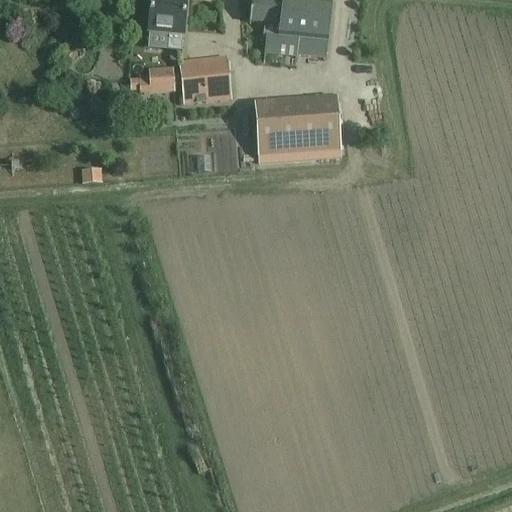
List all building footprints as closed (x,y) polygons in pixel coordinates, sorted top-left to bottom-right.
[(86,0),(85,8),(106,11),(107,0),(86,0)] [(182,54),(187,4),(152,1),(149,35),(169,37),(168,53),(182,54)] [(250,21),(250,25),(268,27),(265,56),(297,60),(297,57),(327,61),(330,30),(332,10),(252,2),(250,21)] [(227,64),(180,69),(184,104),(231,99),(227,64)] [(139,80),(140,96),(174,94),(173,83),(173,71),(148,73),(149,79),(139,80)] [(336,100),(255,105),(258,160),(340,154),(336,100)] [(98,168),(121,168),(120,152),(98,152),(98,168)]
